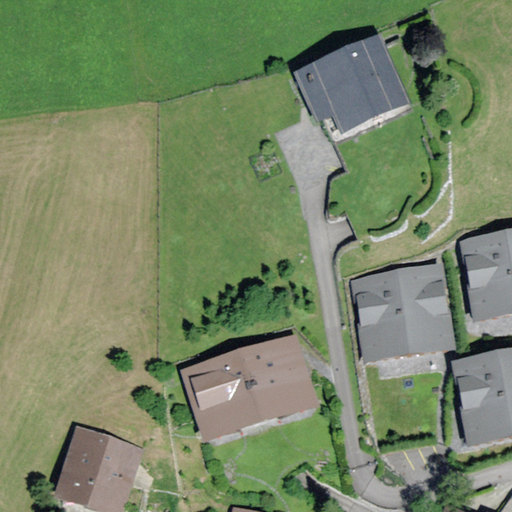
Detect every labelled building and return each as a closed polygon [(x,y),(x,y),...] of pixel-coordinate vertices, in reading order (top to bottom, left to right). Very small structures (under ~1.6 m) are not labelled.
[(375,51),(307,82),(334,144),(366,129),(379,158),(410,144),(391,102),(397,99),(375,51)] [(511,249),(474,256),(484,312),(511,306),(511,249)] [(366,293),(374,353),(441,343),(433,283),(366,293)] [(289,354),(196,383),(209,426),(218,423),(220,430),(296,406),(294,400),(303,397),(289,354)] [(511,368),(466,377),(477,436),(511,429),(511,368)] [(130,486),(123,484),(132,454),(84,440),(67,497),(114,511),(118,502),(125,504),(130,486)] [(511,511),(511,500),(503,511),(511,511)]
